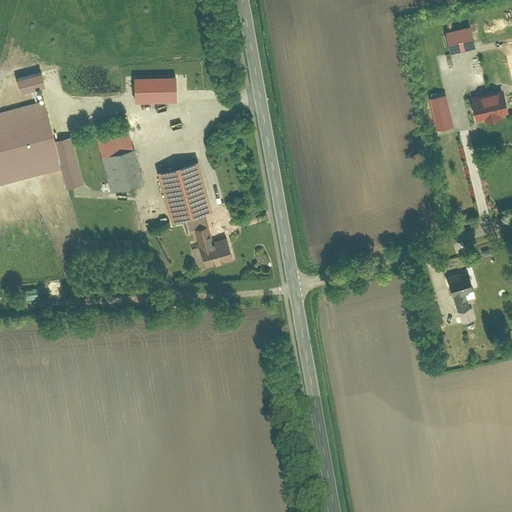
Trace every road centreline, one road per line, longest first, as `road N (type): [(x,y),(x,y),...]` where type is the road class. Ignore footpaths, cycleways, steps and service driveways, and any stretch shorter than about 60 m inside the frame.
road 1 (tertiary): [(294,288),(242,0)]
road 2 (track): [(0,308),(284,291)]
road 3 (tertiary): [(334,511),(294,288)]
road 4 (residential): [(294,288),(511,229)]
road 5 (unknown): [(141,191),(178,167),(208,113),(250,97)]
